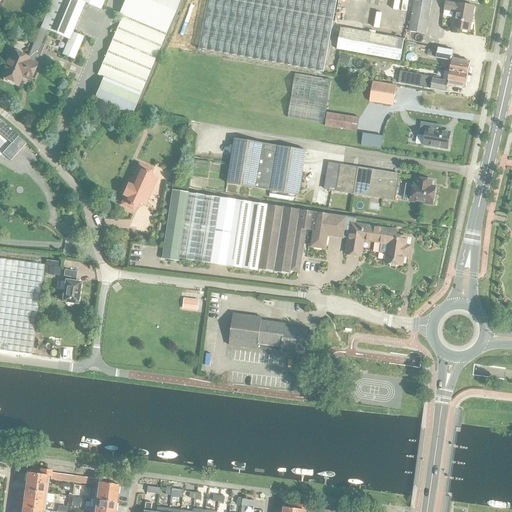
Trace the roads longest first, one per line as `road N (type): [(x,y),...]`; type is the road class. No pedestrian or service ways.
road 1 (unclassified): [(431,326),(313,298),(109,272)]
road 2 (unclassified): [(109,272),(80,187),(0,110)]
road 3 (unclassified): [(0,357),(87,365),(109,272)]
road 4 (tertiary): [(480,209),(511,64)]
road 5 (unknown): [(98,247),(81,242),(0,150)]
road 6 (tertiary): [(426,511),(445,386)]
